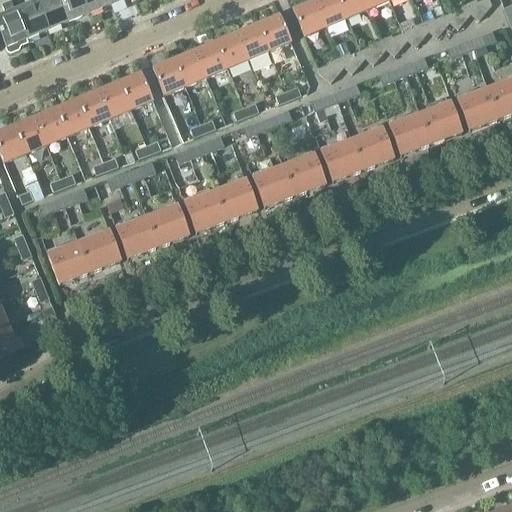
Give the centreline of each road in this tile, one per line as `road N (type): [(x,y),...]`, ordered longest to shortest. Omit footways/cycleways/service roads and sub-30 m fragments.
road 1 (residential): [(0,402),(97,336),(511,180)]
road 2 (residential): [(0,94),(230,0)]
